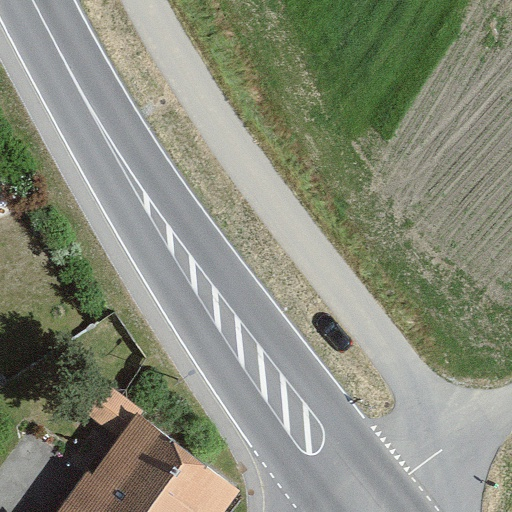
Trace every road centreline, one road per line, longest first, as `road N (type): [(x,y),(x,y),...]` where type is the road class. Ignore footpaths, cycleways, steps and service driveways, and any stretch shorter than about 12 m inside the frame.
road 1 (secondary): [(360,511),(205,297),(109,143),(34,0)]
road 2 (track): [(146,0),(221,126),(407,371),(453,447)]
road 3 (track): [(367,511),(511,406)]
